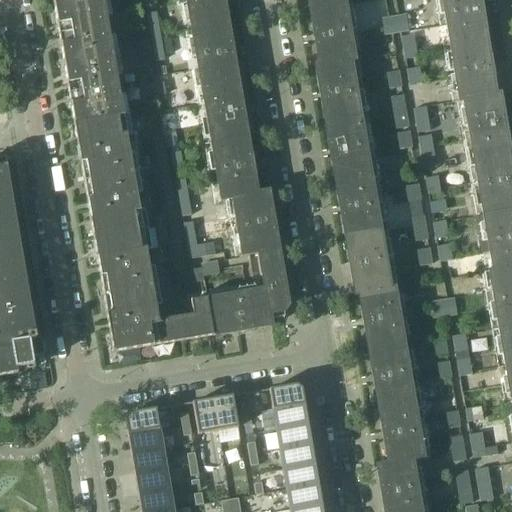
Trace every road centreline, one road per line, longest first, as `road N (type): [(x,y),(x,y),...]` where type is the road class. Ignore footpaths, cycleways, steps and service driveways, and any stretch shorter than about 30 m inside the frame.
road 1 (residential): [(11,0),(77,397)]
road 2 (residential): [(325,353),(264,0)]
road 3 (residential): [(77,397),(325,353)]
road 4 (residential): [(353,511),(325,353)]
